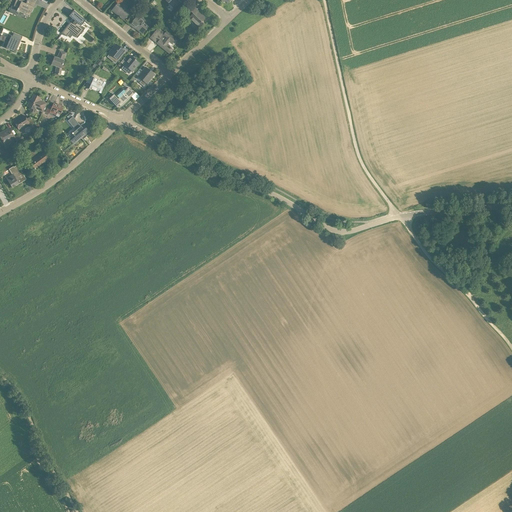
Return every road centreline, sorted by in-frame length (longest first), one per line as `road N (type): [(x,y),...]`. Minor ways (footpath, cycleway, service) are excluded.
road 1 (unclassified): [(398,216),(350,232),(331,229),(120,120)]
road 2 (unclassified): [(398,216),(359,160),(323,0)]
road 3 (unclassified): [(511,347),(398,216)]
road 4 (unclassified): [(76,511),(0,375)]
road 5 (residential): [(0,212),(54,180),(120,120)]
